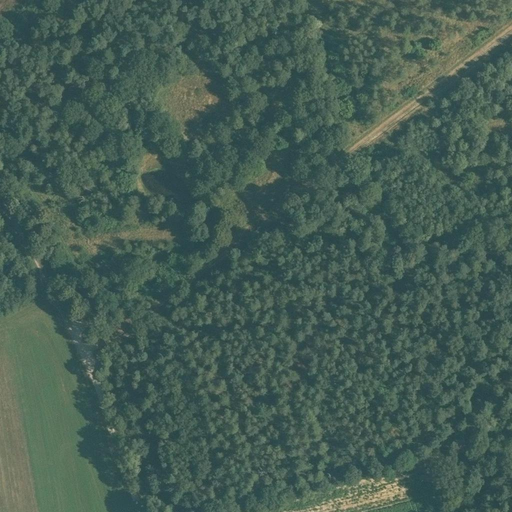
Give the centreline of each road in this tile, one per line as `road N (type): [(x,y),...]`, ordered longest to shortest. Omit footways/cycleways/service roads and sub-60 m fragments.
road 1 (track): [(511,34),(90,361)]
road 2 (track): [(0,196),(90,361)]
road 3 (track): [(90,361),(141,511)]
